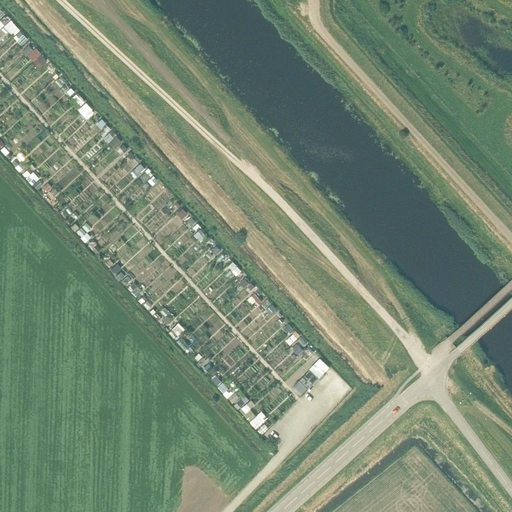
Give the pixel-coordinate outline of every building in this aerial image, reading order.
[(24,43),(30,39),(13,20),(8,24),(24,43)] [(38,47),(35,50),(30,45),(25,50),(40,68),(49,60),(38,47)] [(109,126),(101,133),(116,148),(123,142),(109,126)] [(118,150),(123,155),(129,148),(124,143),(118,150)] [(133,169),(137,176),(148,169),(144,163),(133,169)] [(142,177),(151,187),(159,180),(149,170),(142,177)] [(185,223),(192,216),(187,210),(179,217),(185,223)] [(98,222),(94,217),(77,232),(87,242),(93,236),(88,231),(98,222)] [(200,230),(196,235),(202,241),(207,236),(200,230)] [(250,290),(255,285),(248,276),(242,281),(250,290)] [(182,321),(168,332),(174,339),(187,328),(182,321)] [(296,334),(288,339),(291,343),(299,338),(296,334)] [(294,348),(300,354),(306,349),(300,343),(294,348)] [(224,392),(229,387),(217,374),(212,379),(224,392)] [(298,381),(293,387),(301,395),(307,390),(298,381)] [(231,400),(234,404),(234,403),(238,409),(251,400),(245,391),(231,400)] [(253,399),(240,409),(256,429),(269,418),(263,411),(258,415),(252,408),(257,404),(253,399)]
